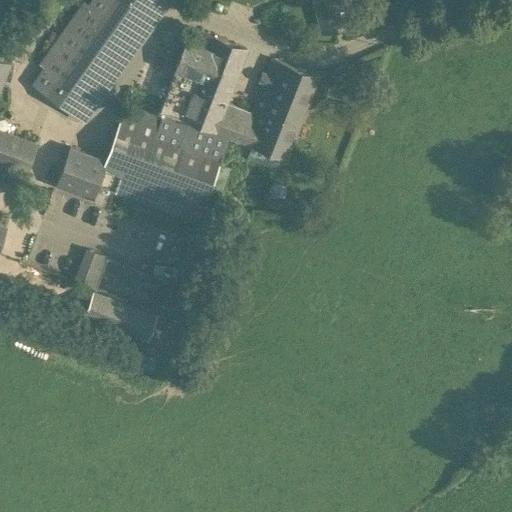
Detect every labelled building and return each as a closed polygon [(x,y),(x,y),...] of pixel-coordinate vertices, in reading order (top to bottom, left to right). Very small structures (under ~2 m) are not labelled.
[(90,0),(45,66),(33,83),(82,120),(129,54),(131,56),(171,0),(90,0)] [(312,0),(321,35),(355,25),(348,0),(312,0)] [(284,156),(316,73),(279,58),(271,55),(265,71),(267,72),(252,111),(227,102),(248,47),(243,44),(192,25),(161,108),(189,118),(188,123),(128,101),(107,157),(69,143),(55,184),(92,197),(97,184),(197,221),(227,141),(212,135),(214,128),(252,143),(246,158),(250,159),(269,165),(273,164),(277,163),(280,161),(282,159),(284,155),(284,156)] [(0,55),(0,92),(12,61),(0,55)] [(0,126),(0,162),(27,172),(39,140),(0,126)] [(80,262),(74,278),(91,285),(98,269),(80,262)]
